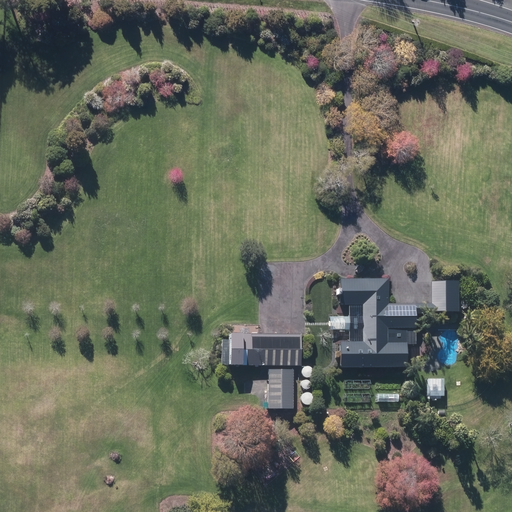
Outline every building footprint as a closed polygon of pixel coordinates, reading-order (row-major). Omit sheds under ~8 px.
[(339,340),(339,365),(404,366),(405,341),(384,341),(385,323),(416,324),(416,302),(385,302),(386,279),(342,278),(342,301),(364,301),(363,340),(339,340)] [(457,280),(431,279),(431,308),(456,308),(457,280)] [(299,347),(250,346),(250,331),(229,331),(229,361),(242,361),(242,365),(299,366),(299,347)] [(269,367),(268,406),(298,407),(299,374),(299,372),(292,372),(292,367),(269,367)] [(370,381),(344,380),(344,390),(370,390),(370,381)] [(370,393),(344,394),(343,404),(370,403),(370,393)]
